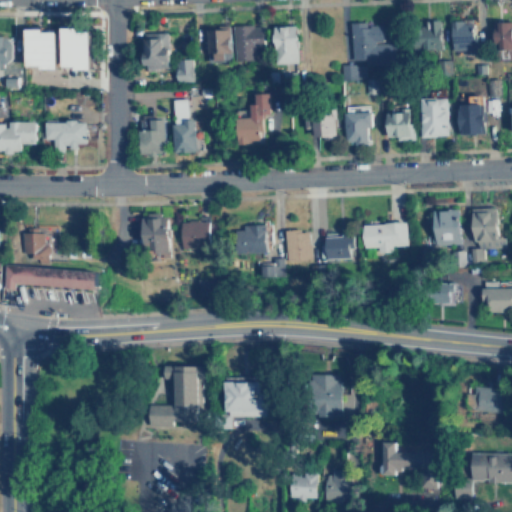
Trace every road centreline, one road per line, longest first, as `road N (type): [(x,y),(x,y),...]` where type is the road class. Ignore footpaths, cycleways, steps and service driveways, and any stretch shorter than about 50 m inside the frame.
road 1 (tertiary): [(511,170),(0,185)]
road 2 (primary): [(12,325),(256,321),(511,346)]
road 3 (residential): [(112,271),(112,0)]
road 4 (primary): [(10,511),(12,325)]
